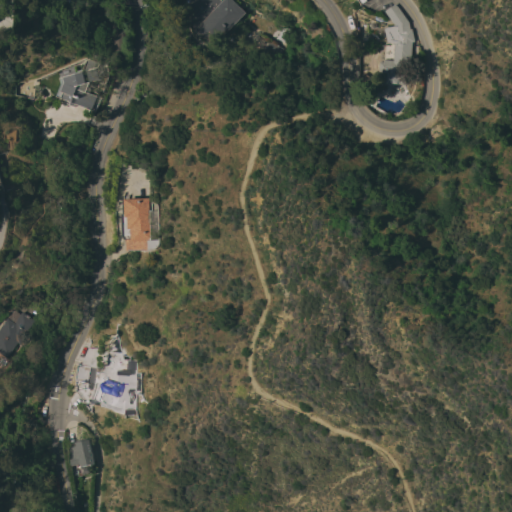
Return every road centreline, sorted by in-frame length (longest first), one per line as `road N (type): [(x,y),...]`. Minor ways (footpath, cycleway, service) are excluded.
road 1 (residential): [(68,511),(55,436),(59,381),(94,290),(94,173),(133,69),(128,0)]
road 2 (track): [(353,104),(274,124),(254,145),(243,213),(269,298),(253,374),(269,399),(354,436),(396,466)]
road 3 (residential): [(324,0),(344,32),(353,104),(365,121),(398,133),(425,119),(434,85),(422,30),(402,0)]
